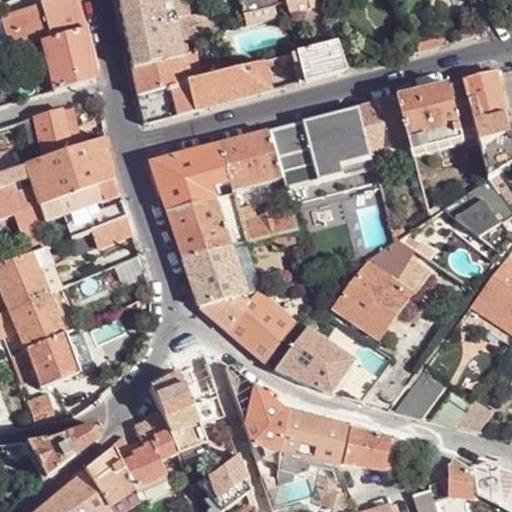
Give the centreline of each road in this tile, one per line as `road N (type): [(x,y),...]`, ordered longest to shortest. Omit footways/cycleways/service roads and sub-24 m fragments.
road 1 (residential): [(127,151),(511,47)]
road 2 (residential): [(183,331),(289,401),(511,456)]
road 3 (residential): [(127,151),(183,331)]
road 4 (residential): [(121,401),(98,448),(17,511)]
road 5 (residential): [(121,401),(80,424),(0,439)]
